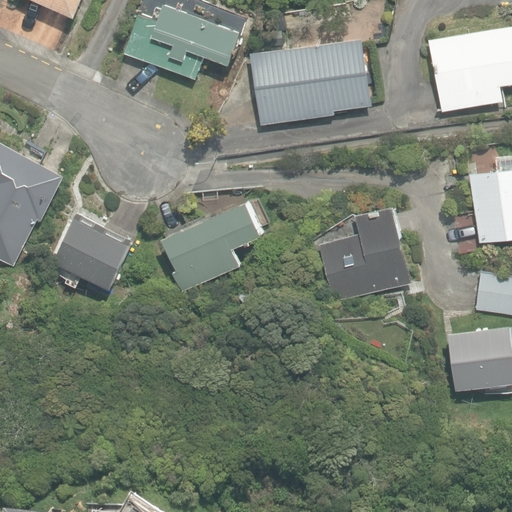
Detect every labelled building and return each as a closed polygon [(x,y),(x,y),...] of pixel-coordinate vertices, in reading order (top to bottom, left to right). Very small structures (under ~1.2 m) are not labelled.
[(42,0),(77,15),(83,0),(42,0)] [(146,0),(126,51),(198,76),(206,53),(232,62),(235,52),(237,53),(250,15),(208,0),(146,0)] [(511,22),(431,38),(445,110),(505,99),(502,84),(511,82),(511,22)] [(252,51),(262,123),(337,113),(336,108),(373,103),(364,36),(252,51)] [(0,257),(15,265),(40,217),(44,219),(68,173),(0,137),(0,257)] [(472,171),(481,240),(511,235),(511,153),(497,155),(499,167),(472,171)] [(163,232),(187,292),(247,268),(238,244),(266,233),(252,197),(163,232)] [(321,241),(336,301),(362,294),(364,300),(403,291),(401,285),(415,281),(395,203),(357,213),(362,231),(321,241)] [(58,258),(113,284),(135,239),(79,213),(58,258)] [(479,308),(511,311),(511,273),(483,270),(479,308)] [(511,321),(451,330),(458,386),(511,378),(511,321)]
